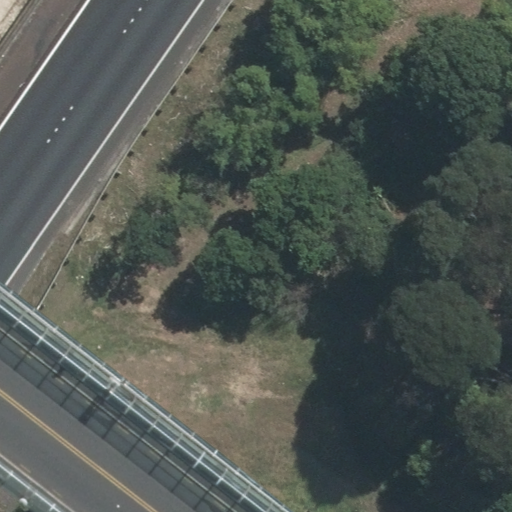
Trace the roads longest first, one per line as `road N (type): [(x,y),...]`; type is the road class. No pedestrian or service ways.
road 1 (track): [(84,345),(124,321),(168,331),(231,363),(294,435),(312,511)]
road 2 (motorway): [(0,207),(145,0)]
road 3 (secondary): [(0,391),(153,511)]
